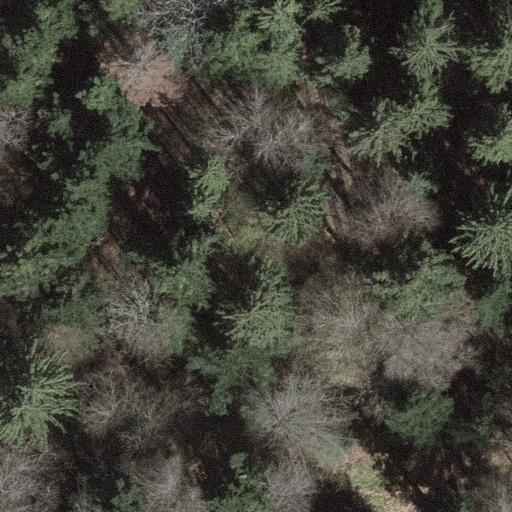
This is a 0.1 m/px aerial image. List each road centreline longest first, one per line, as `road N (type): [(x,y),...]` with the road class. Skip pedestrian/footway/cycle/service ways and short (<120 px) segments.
road 1 (track): [(470,511),(466,489),(352,276),(291,0)]
road 2 (track): [(203,0),(87,330),(37,511)]
